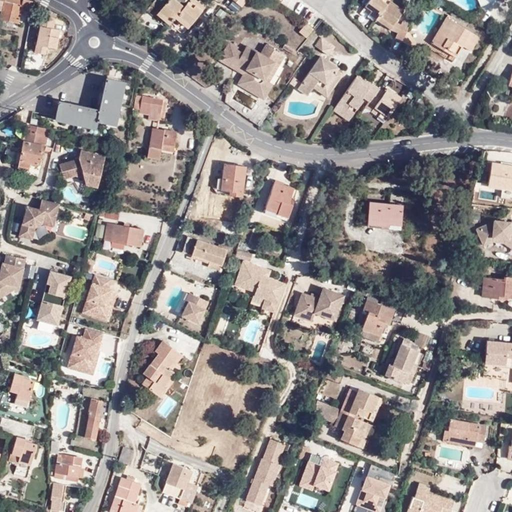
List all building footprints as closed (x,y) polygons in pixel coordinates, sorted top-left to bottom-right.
[(0,0),(0,11),(1,11),(0,14),(0,19),(18,24),(21,12),(31,13),(33,1),(26,0),(0,0)] [(167,0),(166,2),(164,0),(156,0),(147,11),(152,15),(156,10),(158,12),(171,23),(175,19),(185,7),(176,0),(167,0)] [(205,7),(196,0),(190,0),(188,3),(193,7),(195,4),(203,10),(205,7)] [(391,0),(369,0),(366,5),(372,10),(369,15),(377,21),(391,1),(391,0)] [(391,1),(377,21),(390,30),(396,22),(404,11),(391,1)] [(185,7),(175,19),(187,29),(203,10),(195,4),(193,7),(188,3),(185,7)] [(47,9),(36,5),(34,13),(44,16),(47,9)] [(363,11),(369,15),(372,10),(366,5),(363,11)] [(156,14),(169,26),(171,23),(158,12),(156,14)] [(446,17),(431,43),(457,58),(463,48),(471,53),(480,37),(446,17)] [(56,47),(60,30),(54,29),(55,21),(36,18),(35,26),(40,26),(35,51),(45,53),(54,54),(55,47),(56,47)] [(399,34),(402,25),(396,22),(390,30),(399,34)] [(307,24),(300,32),(307,38),(314,29),(307,24)] [(408,31),(409,28),(402,25),(399,34),(397,39),(404,42),(408,31)] [(408,31),(404,42),(412,47),(415,41),(408,31)] [(334,47),(322,38),(316,46),(329,55),(334,47)] [(421,45),(415,41),(412,47),(418,50),(421,45)] [(219,61),(234,70),(245,51),(230,42),(219,61)] [(256,50),(241,75),(242,75),(249,79),(243,88),(255,95),(275,62),(279,64),(284,56),(266,45),(261,53),(256,50)] [(234,70),(241,75),(256,50),(248,46),(234,70)] [(326,86),(332,91),(343,75),(336,70),(338,69),(321,57),(299,88),(309,95),(314,88),(322,93),(326,86)] [(269,82),(279,64),(275,62),(255,95),(263,100),(272,84),(269,82)] [(249,79),(242,75),(237,84),(243,88),(249,79)] [(299,81),(294,77),(290,84),(295,87),(299,81)] [(336,108),(351,119),(363,101),(361,100),(362,98),(369,103),(369,102),(379,88),(373,84),(372,85),(364,80),(363,81),(357,77),(336,108)] [(60,102),(55,120),(97,130),(99,122),(117,126),(126,83),(106,79),(99,111),(60,102)] [(328,97),(332,91),(326,86),(322,93),(328,97)] [(385,92),(379,88),(369,102),(375,107),(374,108),(388,118),(402,98),(394,92),(393,95),(387,90),(385,92)] [(163,99),(135,95),(132,109),(139,110),(139,113),(148,115),(148,119),(159,121),(163,99)] [(336,108),(333,111),(348,122),(351,119),(336,108)] [(371,111),(385,121),(388,118),(374,108),(371,111)] [(48,129),(44,128),(26,124),(17,166),(29,169),(29,166),(30,163),(39,165),(48,129)] [(162,143),(174,146),(177,132),(152,128),(147,157),(159,159),(161,149),(162,143)] [(173,152),(174,146),(162,143),(161,149),(173,152)] [(71,162),(71,161),(59,164),(63,179),(75,176),(83,178),(85,185),(97,187),(105,156),(81,150),(78,159),(74,160),(74,162),(71,162)] [(511,188),(511,166),(487,162),(486,169),(490,170),(488,185),(511,188)] [(224,163),(221,178),(220,189),(220,190),(229,191),(229,195),(241,196),(246,166),(224,163)] [(276,213),(276,214),(287,217),(294,198),(290,197),(294,188),(274,181),(264,209),(265,210),(276,213)] [(53,226),(59,203),(42,199),(40,210),(27,206),(19,236),(32,239),(35,227),(41,223),(53,227),(53,226)] [(369,203),(367,225),(389,227),(389,225),(400,226),(402,205),(369,203)] [(117,220),(119,212),(107,209),(105,218),(117,220)] [(319,232),(327,234),(334,216),(326,213),(319,232)] [(511,222),(494,221),(493,223),(477,230),(483,243),(492,240),(505,241),(504,245),(511,250),(511,222)] [(223,222),(220,233),(233,235),(235,225),(223,222)] [(104,240),(111,241),(124,244),(141,247),(144,229),(107,223),(104,240)] [(102,238),(104,225),(98,224),(95,237),(102,238)] [(182,252),(209,261),(221,265),(227,247),(221,244),(220,247),(187,236),(182,252)] [(124,244),(111,241),(110,248),(123,250),(124,244)] [(250,261),(252,254),(238,249),(235,257),(250,261)] [(7,255),(5,264),(2,263),(0,270),(0,296),(17,286),(19,286),(24,268),(22,267),(25,259),(7,255)] [(221,265),(209,261),(207,267),(219,271),(221,265)] [(261,276),(264,269),(244,262),(236,285),(256,292),(255,295),(265,298),(261,310),(274,314),(284,284),(267,278),(261,276)] [(270,271),(264,269),(261,276),(267,278),(270,271)] [(47,294),(65,298),(71,277),(51,271),(47,285),(50,286),(47,294)] [(82,313),(108,321),(117,291),(110,289),(113,280),(94,275),(91,283),(86,300),(82,313)] [(502,296),(506,296),(511,296),(511,277),(504,277),(504,279),(483,277),(481,297),(502,299),(502,296)] [(63,307),(65,298),(47,294),(50,286),(47,285),(42,301),(63,307)] [(319,299),(310,296),(302,293),(294,314),(312,321),(315,313),(334,320),(343,295),(323,288),(320,296),(319,299)] [(407,305),(369,292),(362,310),(368,312),(362,326),(357,325),(354,333),(377,341),(384,323),(388,324),(393,310),(404,314),(407,305)] [(208,302),(190,293),(184,305),(186,306),(181,316),(198,323),(208,302)] [(57,327),(63,307),(42,301),(37,321),(57,327)] [(438,343),(441,330),(432,327),(430,340),(426,351),(422,364),(429,367),(433,355),(437,343),(438,343)] [(102,333),(85,329),(83,336),(76,335),(71,355),(68,369),(93,376),(100,350),(98,350),(102,333)] [(350,348),(352,342),(343,339),(340,337),(338,342),(339,343),(338,345),(343,347),(344,345),(350,348)] [(393,365),(389,363),(384,375),(404,383),(405,381),(410,382),(417,366),(412,364),(419,346),(413,344),(413,343),(403,339),(395,359),(393,365)] [(150,387),(148,389),(160,398),(166,389),(163,387),(174,372),(171,370),(182,355),(162,340),(154,351),(158,353),(150,365),(149,364),(143,374),(147,377),(144,382),(150,387)] [(484,363),(502,365),(504,342),(487,341),(484,363)] [(511,343),(504,342),(502,365),(511,366),(511,365),(511,343)] [(107,376),(110,361),(102,359),(99,374),(107,376)] [(343,373),(329,368),(325,378),(340,383),(343,373)] [(24,406),(23,377),(22,377),(23,375),(14,373),(9,391),(17,393),(16,398),(15,403),(24,406)] [(29,379),(23,377),(24,406),(27,407),(29,402),(34,380),(29,379)] [(350,388),(341,410),(354,415),(354,414),(369,420),(378,397),(366,391),(365,395),(357,391),(350,388)] [(383,398),(378,397),(369,420),(372,422),(383,398)] [(99,416),(103,401),(91,398),(87,414),(89,414),(84,437),(95,439),(100,417),(99,416)] [(328,420),(333,407),(317,401),(313,413),(328,420)] [(354,416),(341,410),(333,407),(328,420),(335,423),(334,426),(344,430),(342,436),(345,437),(343,440),(362,448),(365,439),(361,437),(367,423),(353,417),(354,416)] [(457,440),(475,443),(476,441),(484,443),(487,426),(446,418),(444,430),(450,431),(448,442),(457,444),(457,440)] [(370,424),(367,423),(361,437),(365,439),(370,424)] [(30,465),(36,444),(31,442),(26,441),(24,441),(25,439),(16,436),(11,454),(10,454),(8,461),(17,463),(14,475),(27,478),(30,465)] [(270,439),(262,459),(278,465),(286,445),(270,439)] [(119,461),(128,464),(132,450),(123,447),(119,461)] [(81,458),(57,454),(54,477),(78,481),(81,458)] [(308,461),(300,485),(312,490),(314,484),(328,490),(338,463),(323,458),(320,465),(308,461)] [(273,487),(280,466),(278,465),(262,459),(254,480),(246,500),(261,506),(270,486),(273,487)] [(166,493),(180,498),(192,470),(173,463),(162,492),(166,493)] [(395,473),(371,464),(367,475),(361,489),(355,504),(357,505),(354,511),(379,511),(385,498),(390,484),(378,480),(381,475),(392,480),(395,473)] [(141,483),(134,481),(126,479),(122,477),(110,511),(139,511),(142,505),(137,503),(134,503),(141,483)] [(61,501),(63,484),(59,484),(54,483),(50,500),(52,500),(51,506),(47,506),(45,511),(58,511),(59,511),(64,511),(65,501),(61,501)] [(440,511),(442,507),(451,510),(454,502),(428,493),(429,488),(418,485),(414,497),(412,496),(407,511),(440,511)]
